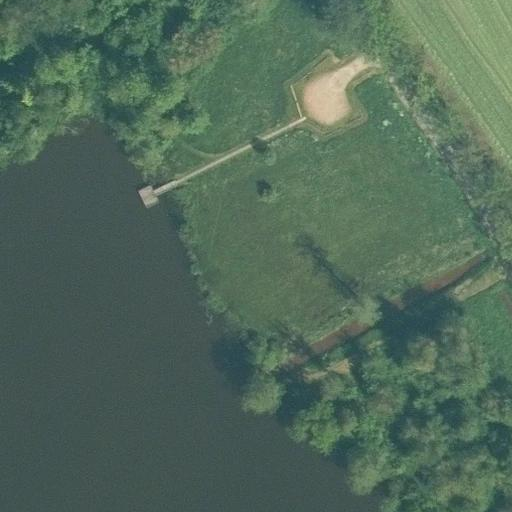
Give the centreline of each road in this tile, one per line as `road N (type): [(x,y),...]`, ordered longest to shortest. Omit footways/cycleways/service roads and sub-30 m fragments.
road 1 (unclassified): [(511,252),(343,0)]
road 2 (track): [(511,264),(359,355)]
